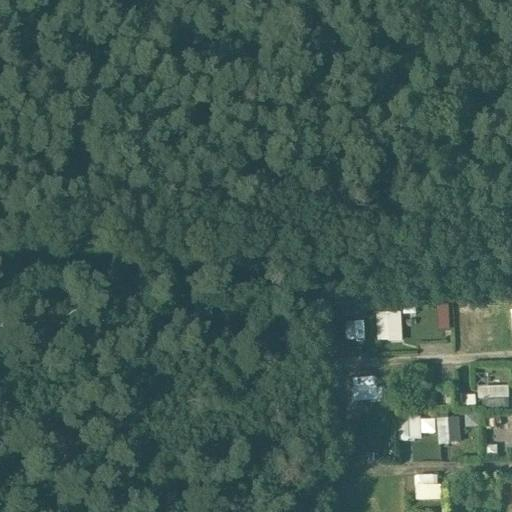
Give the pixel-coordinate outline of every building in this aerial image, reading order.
[(354,332),(354,342),(365,342),(363,303),(338,304),(339,332),(354,332)] [(439,303),(440,327),(450,327),(449,303),(439,303)] [(403,310),(378,312),(380,341),(404,340),(403,310)] [(511,406),(510,383),(480,384),(482,407),(511,406)] [(436,415),(399,417),(400,440),(424,439),(423,432),(437,432),(436,415)] [(438,417),(440,443),(463,441),(462,415),(438,417)] [(440,499),(439,473),(416,473),(416,499),(440,499)]
